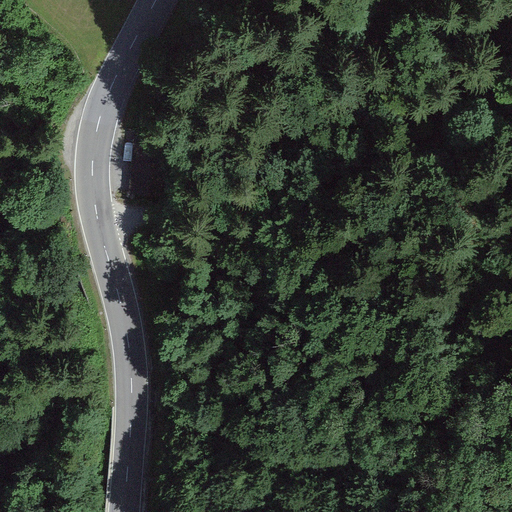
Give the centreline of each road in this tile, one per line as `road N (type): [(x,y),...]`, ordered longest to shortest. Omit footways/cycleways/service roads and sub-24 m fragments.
road 1 (tertiary): [(156,0),(102,105),(92,171),(128,341),(124,511)]
road 2 (track): [(511,7),(417,50),(221,184),(102,235)]
